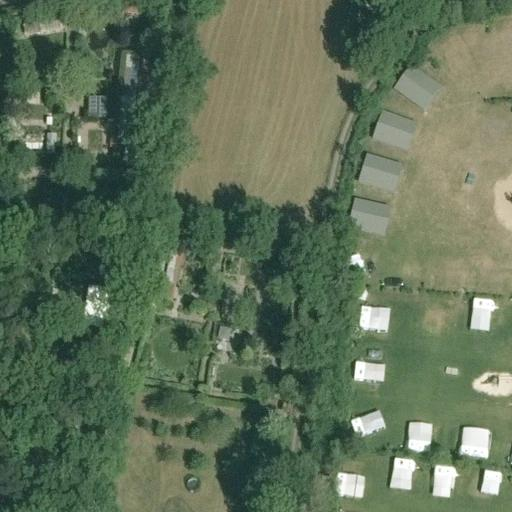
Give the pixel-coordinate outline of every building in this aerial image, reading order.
[(511,23),(502,27),(508,48),(511,46),(511,23)] [(465,62),(485,53),(476,31),(456,40),(465,62)] [(427,63),(417,75),(442,93),(451,80),(427,63)] [(403,98),(395,111),(421,125),(428,113),(403,98)] [(511,110),(497,110),(496,141),(511,141),(511,110)] [(380,142),(398,149),(406,131),(388,123),(380,142)] [(398,196),(403,175),(372,168),(368,189),(398,196)] [(361,215),(360,235),(371,235),(372,215),(361,215)] [(389,237),(390,219),(373,218),(373,237),(389,237)] [(494,291),(509,293),(511,273),(511,262),(499,261),(494,291)] [(409,268),(408,287),(429,288),(430,269),(409,268)] [(407,317),(408,344),(434,343),(433,316),(407,317)] [(448,320),(447,345),(468,346),(468,334),(474,334),(474,321),(448,320)] [(506,337),(510,337),(511,323),(484,322),(483,349),(505,350),(506,337)] [(373,424),(358,431),(366,449),(381,442),(373,424)] [(418,450),(436,451),(437,424),(419,424),(418,450)] [(475,456),(476,431),(453,430),(452,455),(475,456)] [(511,434),(491,434),(491,459),(511,459),(511,434)] [(404,465),(405,488),(422,487),(421,464),(404,465)] [(365,493),(366,469),(343,469),(342,493),(365,493)] [(439,471),(437,494),(460,496),(462,473),(439,471)] [(478,479),(478,500),(496,500),(496,479),(478,479)]
